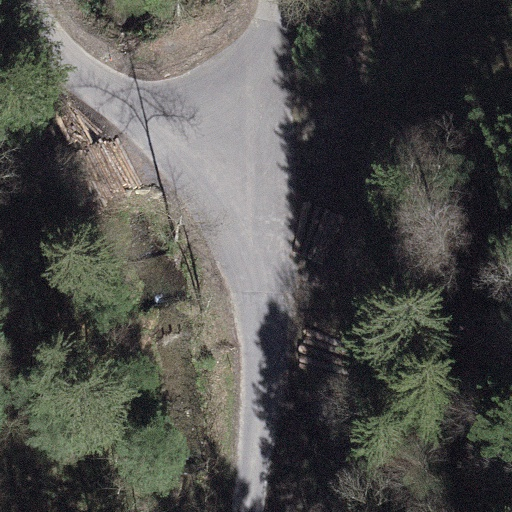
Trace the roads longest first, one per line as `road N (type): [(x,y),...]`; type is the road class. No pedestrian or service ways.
road 1 (unclassified): [(250,511),(262,391),(254,284),(230,172)]
road 2 (unclassified): [(230,172),(64,0)]
road 3 (unclassified): [(230,172),(271,0)]
